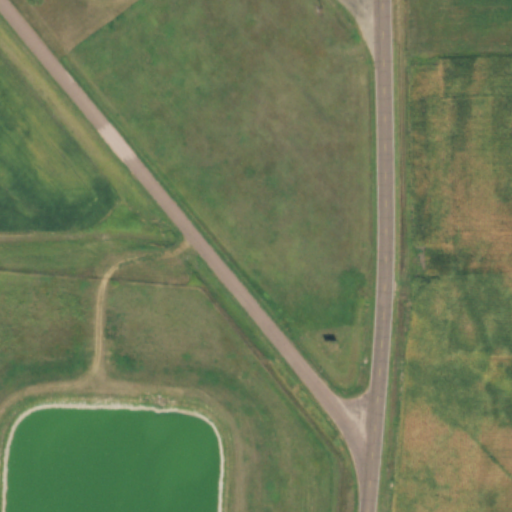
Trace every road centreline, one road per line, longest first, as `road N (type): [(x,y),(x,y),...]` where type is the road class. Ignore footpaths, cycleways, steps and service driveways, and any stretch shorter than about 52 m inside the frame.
road 1 (residential): [(375,447),(0,3)]
road 2 (secondary): [(368,511),(385,327),(383,0)]
